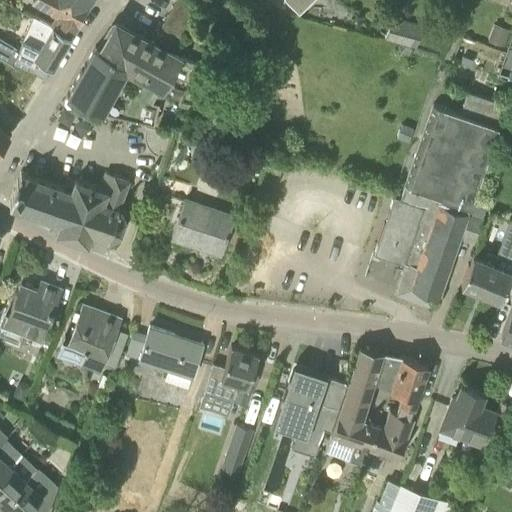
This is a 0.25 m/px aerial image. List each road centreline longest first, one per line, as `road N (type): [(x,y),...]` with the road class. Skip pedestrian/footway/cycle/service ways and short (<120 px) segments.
road 1 (tertiary): [(511,358),(200,304),(66,249),(0,210)]
road 2 (residential): [(0,167),(104,9),(119,0)]
